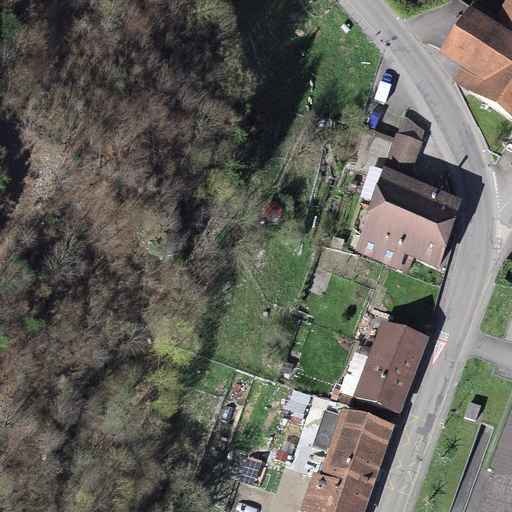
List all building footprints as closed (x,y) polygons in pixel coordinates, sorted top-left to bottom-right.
[(456,84),(511,120),(511,4),(509,3),(494,26),(480,17),(449,64),(463,73),(456,84)] [(390,139),(381,161),(415,176),(425,155),(390,139)] [(466,211),(388,180),(359,254),(406,272),(410,263),(440,275),(466,211)] [(386,331),(361,399),(399,414),(425,346),(386,331)] [(488,511),(511,511),(511,396),(485,473),(500,478),(488,511)] [(315,483),(303,511),(362,511),(391,438),(347,421),(322,486),(315,483)]
